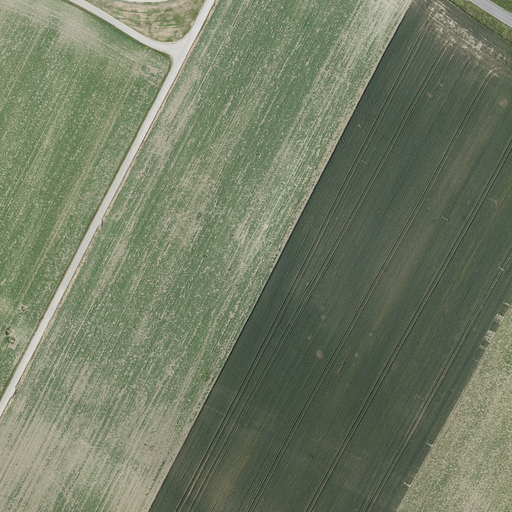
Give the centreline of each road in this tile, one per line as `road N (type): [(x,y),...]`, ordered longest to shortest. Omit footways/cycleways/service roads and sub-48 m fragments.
road 1 (track): [(210,0),(0,412)]
road 2 (track): [(73,0),(150,44),(184,51)]
